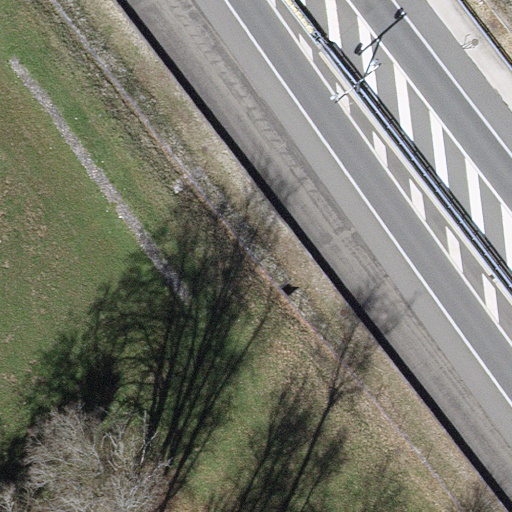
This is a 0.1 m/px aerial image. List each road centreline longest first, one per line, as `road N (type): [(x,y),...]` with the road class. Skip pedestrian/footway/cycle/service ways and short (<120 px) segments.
road 1 (trunk): [(245,0),(511,369)]
road 2 (trunk): [(511,182),(373,0)]
